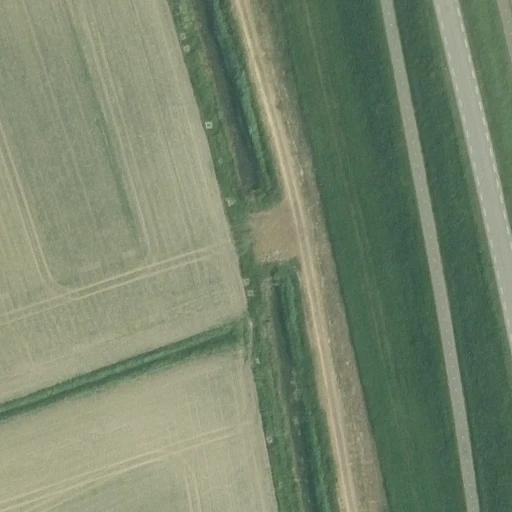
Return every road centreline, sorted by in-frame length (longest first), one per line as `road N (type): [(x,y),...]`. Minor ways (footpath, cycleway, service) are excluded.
road 1 (track): [(345,511),(295,224),(236,0)]
road 2 (tertiary): [(444,0),(511,303)]
